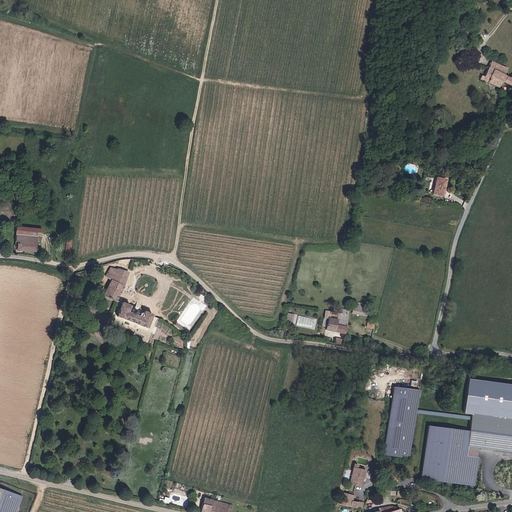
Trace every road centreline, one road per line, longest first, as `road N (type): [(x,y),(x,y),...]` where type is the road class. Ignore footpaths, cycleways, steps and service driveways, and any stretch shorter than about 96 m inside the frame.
road 1 (track): [(0,18),(113,46),(202,80),(358,97),(370,75),(378,0)]
road 2 (unclassified): [(0,256),(74,266),(127,253),(166,257),(270,337),(434,353)]
road 3 (track): [(166,257),(178,239),(217,0)]
road 4 (unclassified): [(511,105),(458,231),(434,353)]
road 5 (unclassified): [(0,469),(175,511)]
